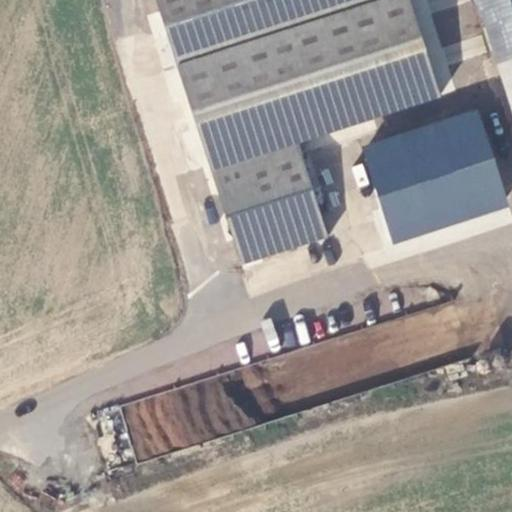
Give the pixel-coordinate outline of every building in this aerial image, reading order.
[(155,0),(242,264),(329,235),(297,140),(440,93),(409,0),(155,0)] [(511,0),(476,0),(511,108),(511,0)] [(504,196),(479,121),(364,158),(389,234),(504,196)] [(429,314),(287,347),(289,358),(323,360),(278,371),(306,372),(309,384),(325,385),(402,368),(405,323),(449,313),(450,304),(409,313),(429,314)] [(136,465),(208,441),(189,384),(117,407),(136,465)]
